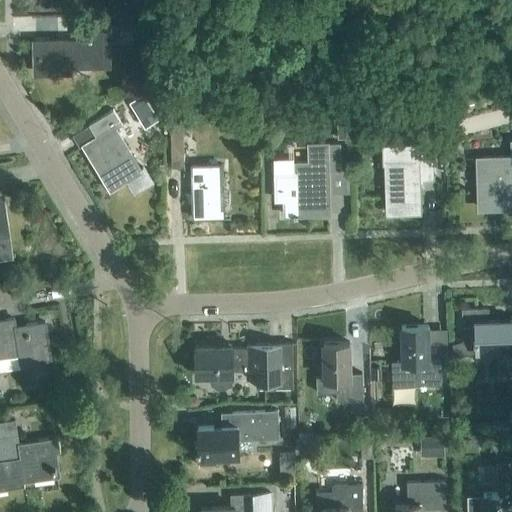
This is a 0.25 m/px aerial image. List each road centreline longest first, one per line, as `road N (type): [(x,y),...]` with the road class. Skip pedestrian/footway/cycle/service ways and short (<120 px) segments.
road 1 (residential): [(138,318),(169,307),(285,301),(511,256)]
road 2 (residential): [(138,318),(0,71)]
road 3 (residential): [(140,511),(138,318)]
